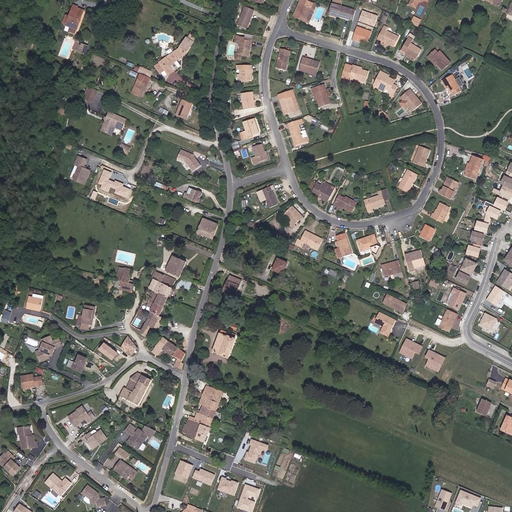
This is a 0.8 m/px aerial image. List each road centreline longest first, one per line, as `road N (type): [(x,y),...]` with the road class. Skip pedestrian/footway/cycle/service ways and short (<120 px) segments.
road 1 (residential): [(286,167),(317,212),(366,224),(412,209),(422,197),(436,170),(440,123),(433,100),(404,70),(276,28)]
road 2 (unclassified): [(185,377),(226,230),(229,184)]
road 3 (residential): [(508,230),(497,239),(467,329),(471,340),(511,362)]
road 4 (unclassified): [(221,145),(213,98),(226,0)]
road 5 (residential): [(276,28),(264,85),(286,167)]
road 6 (residential): [(158,125),(130,172),(68,145)]
